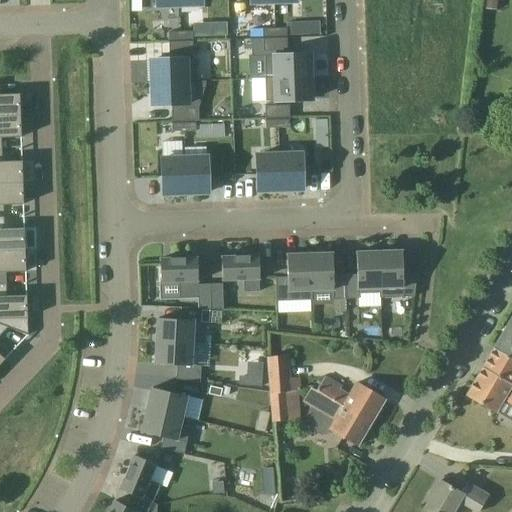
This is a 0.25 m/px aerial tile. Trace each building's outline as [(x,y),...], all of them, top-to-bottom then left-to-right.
[(482,0),(482,7),(499,9),(500,0),(482,0)] [(320,21),(306,22),(307,35),(320,34),(320,21)] [(227,22),(209,23),(209,36),(228,36),(227,22)] [(287,28),(275,29),(275,37),(287,36),(287,28)] [(275,37),(275,29),(262,29),(263,37),(275,37)] [(193,31),(180,32),(181,40),(193,40),(193,31)] [(181,40),(180,32),(169,32),(169,40),(181,40)] [(287,38),(263,39),(263,51),(287,50),(287,38)] [(193,41),(169,42),(169,54),(193,54),(193,41)] [(129,44),(130,58),(159,57),(159,43),(129,44)] [(311,54),(274,56),(275,77),(275,78),(311,77),(311,54)] [(197,58),(151,60),(151,83),(188,81),(188,82),(197,82),(197,58)] [(275,78),(275,77),(265,78),(266,101),(312,100),(311,77),(275,78)] [(188,81),(151,83),(152,105),(189,104),(188,82),(188,81)] [(0,116),(22,116),(21,95),(1,95),(1,83),(0,83),(0,116)] [(289,105),(265,106),(266,119),(290,118),(289,105)] [(195,109),(171,109),(172,122),(196,121),(195,109)] [(22,116),(0,116),(0,150),(3,150),(3,138),(22,138),(22,116)] [(290,119),(278,120),(278,128),(290,127),(290,119)] [(278,128),(278,120),(266,120),(266,128),(278,128)] [(315,121),(316,132),(328,131),(327,120),(315,121)] [(184,131),(184,123),(172,123),(172,132),(184,131)] [(196,123),(184,123),(184,131),(196,131),(196,123)] [(212,124),(213,137),(225,137),(224,124),(212,124)] [(0,150),(0,184),(24,183),(23,162),(3,162),(3,150),(0,150)] [(302,153),(279,154),(280,190),(303,190),(302,153)] [(279,154),(257,155),(258,191),(280,190),(279,154)] [(207,156),(185,157),(186,194),(208,193),(207,156)] [(185,157),(162,158),(163,195),(186,194),(185,157)] [(24,183),(0,184),(0,205),(25,205),(24,183)] [(0,251),(26,251),(26,229),(6,230),(5,218),(0,217),(0,251)] [(26,251),(0,251),(0,273),(27,272),(26,251)] [(379,251),(357,252),(357,275),(345,275),(346,299),(358,299),(358,294),(379,293),(381,293),(379,251)] [(402,251),(379,251),(381,293),(379,293),(380,298),(414,297),(417,273),(403,273),(402,251)] [(332,253),(310,254),(311,291),(312,291),(333,290),(334,299),(346,299),(345,275),(333,275),(332,253)] [(311,291),(310,254),(287,255),(288,277),(276,277),(276,301),(312,300),(312,291),(311,291)] [(259,255),(222,257),(222,281),(243,280),(244,292),(260,291),(259,255)] [(197,257),(160,259),(161,282),(179,282),(180,298),(198,297),(198,308),(207,309),(205,284),(198,284),(197,257)] [(223,284),(205,284),(207,309),(223,310),(223,284)] [(0,324),(9,328),(28,335),(28,336),(29,336),(28,296),(8,297),(7,285),(0,285),(0,324)] [(210,311),(202,310),(201,322),(209,323),(210,311)] [(194,320),(157,318),(156,341),(193,343),(194,320)] [(511,319),(495,349),(511,358),(511,319)] [(0,366),(6,360),(0,354),(0,337),(9,328),(0,324),(0,366)] [(193,343),(156,341),(155,364),(177,365),(176,379),(200,382),(201,366),(192,365),(193,343)] [(511,358),(495,349),(484,368),(511,384),(511,358)] [(285,391),(300,390),(299,377),(289,378),(287,354),(267,357),(270,392),(285,391)] [(511,384),(484,368),(467,395),(497,413),(505,400),(511,404),(511,384)] [(318,389),(372,423),(386,400),(358,383),(349,398),(339,392),(342,387),(325,377),(318,389)] [(222,387),(210,386),(209,393),(221,395),(222,387)] [(151,388),(146,410),(182,418),(183,417),(187,396),(151,388)] [(358,446),(372,423),(318,389),(309,404),(314,407),(308,418),(311,430),(323,437),(337,434),(358,446)] [(272,421),(303,419),(300,390),(285,391),(270,392),(272,421)] [(182,418),(146,410),(141,432),(163,437),(160,449),(184,454),(192,419),(183,417),(182,418)] [(266,433),(268,423),(258,420),(255,430),(266,433)] [(156,464),(134,455),(120,489),(137,497),(131,510),(136,511),(135,511),(158,511),(160,506),(157,505),(153,503),(160,485),(149,480),(156,464)] [(255,487),(257,469),(239,467),(237,485),(255,487)] [(261,469),(263,495),(275,494),(273,468),(261,469)] [(479,511),(489,496),(468,484),(463,494),(441,481),(425,509),(428,511),(453,511),(459,502),(476,511),(479,511)] [(213,494),(224,493),(223,482),(212,483),(213,494)] [(131,510),(115,500),(108,511),(135,511),(136,511),(131,510)]
